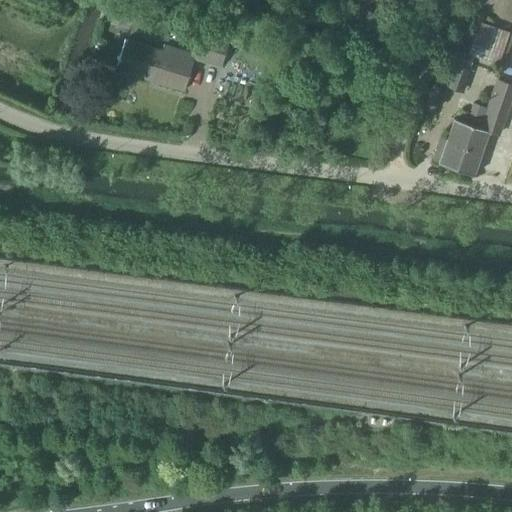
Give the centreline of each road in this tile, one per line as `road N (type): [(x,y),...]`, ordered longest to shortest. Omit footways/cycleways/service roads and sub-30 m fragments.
road 1 (unclassified): [(511,197),(88,140),(0,112)]
road 2 (secondary): [(511,495),(312,490),(140,511)]
